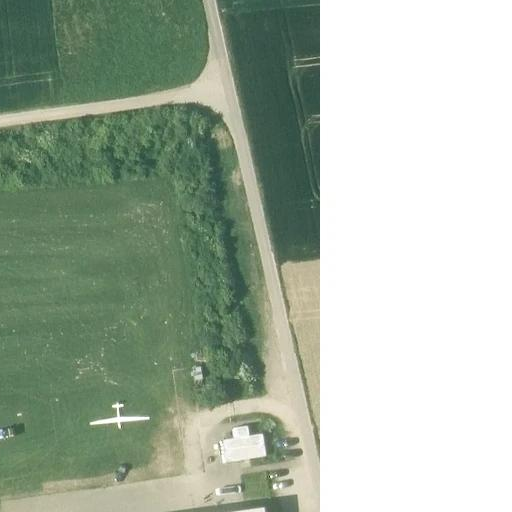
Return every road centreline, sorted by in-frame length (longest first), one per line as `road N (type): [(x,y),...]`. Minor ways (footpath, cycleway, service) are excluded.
road 1 (track): [(210,0),(323,511)]
road 2 (track): [(229,92),(0,124)]
